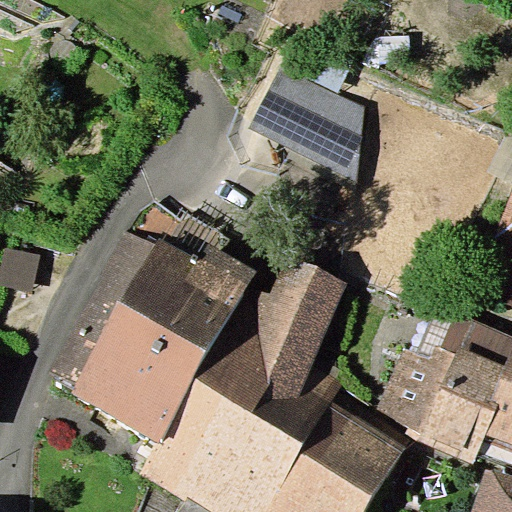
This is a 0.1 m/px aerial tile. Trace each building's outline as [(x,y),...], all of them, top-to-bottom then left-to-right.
[(287,85),(265,136),(368,181),(391,130),(287,85)] [(511,197),(485,264),(507,272),(511,273),(511,197)] [(256,272),(209,245),(200,260),(160,238),(156,245),(128,230),(51,369),(78,384),(72,395),(157,442),(160,444),(256,272)] [(271,246),(256,272),(160,444),(157,442),(142,473),(185,500),(187,494),(216,511),(369,511),(407,449),(332,399),(343,381),(314,364),(348,284),(271,246)] [(511,302),(511,273),(507,272),(497,297),(511,302)] [(511,333),(457,312),(442,346),(436,343),(431,359),(404,347),(376,407),(410,426),(405,433),(474,464),(485,466),(511,474),(511,333)] [(511,511),(511,474),(485,466),(470,511),(511,511)]
